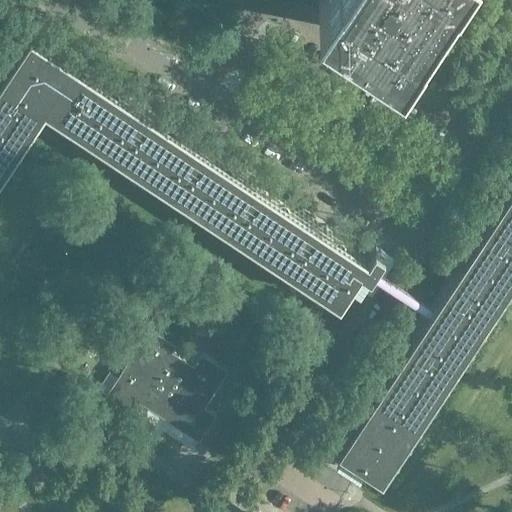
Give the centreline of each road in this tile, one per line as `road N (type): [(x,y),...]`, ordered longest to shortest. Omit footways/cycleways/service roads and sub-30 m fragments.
road 1 (residential): [(199,92),(422,247)]
road 2 (residential): [(282,463),(422,247)]
road 3 (residential): [(422,247),(511,104)]
road 4 (residential): [(63,0),(199,92)]
